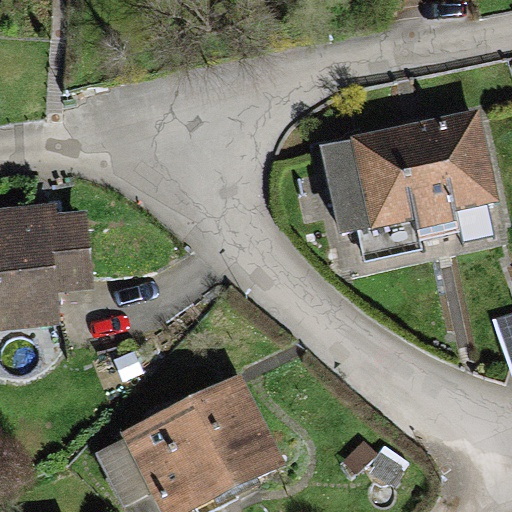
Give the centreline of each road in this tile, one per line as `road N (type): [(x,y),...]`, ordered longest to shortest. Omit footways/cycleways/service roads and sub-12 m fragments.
road 1 (residential): [(57,129),(249,257),(511,452)]
road 2 (residential): [(511,35),(57,129)]
